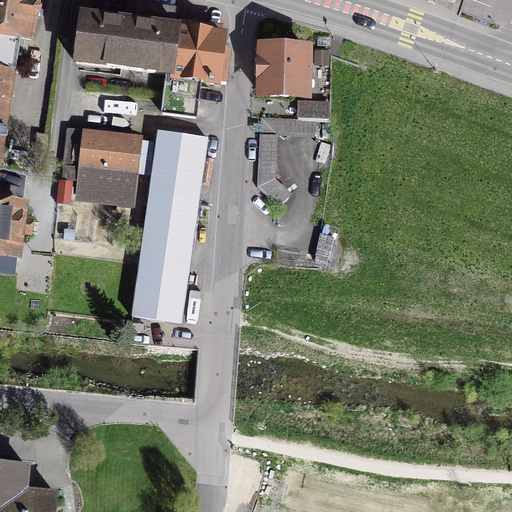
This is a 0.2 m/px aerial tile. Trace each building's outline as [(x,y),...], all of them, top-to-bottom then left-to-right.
[(36,0),(0,0),(0,156),(18,38),(31,40),(34,20),(39,16),(40,10),(36,5),(36,0)] [(75,63),(166,75),(173,28),(170,28),(172,12),(143,8),(142,6),(139,24),(81,17),(75,63)] [(173,28),(166,75),(162,115),(195,119),(200,82),(209,84),(226,85),(230,53),(221,52),(223,37),(178,31),(178,29),(173,28)] [(254,75),(261,75),(261,96),(314,97),(314,68),(307,68),(307,51),(262,49),(261,65),(254,65),(254,75)] [(298,119),(328,121),(329,104),(299,103),(298,119)] [(63,166),(80,168),(84,135),(67,133),(63,166)] [(207,140),(158,133),(132,318),(181,325),(207,140)] [(141,142),(84,135),(80,168),(137,174),(141,142)] [(133,203),(137,174),(80,168),(76,197),(133,203)] [(23,207),(0,203),(0,258),(16,260),(19,233),(29,235),(31,220),(21,219),(23,207)] [(0,511),(53,511),(56,494),(25,492),(27,468),(0,464),(0,511)]
